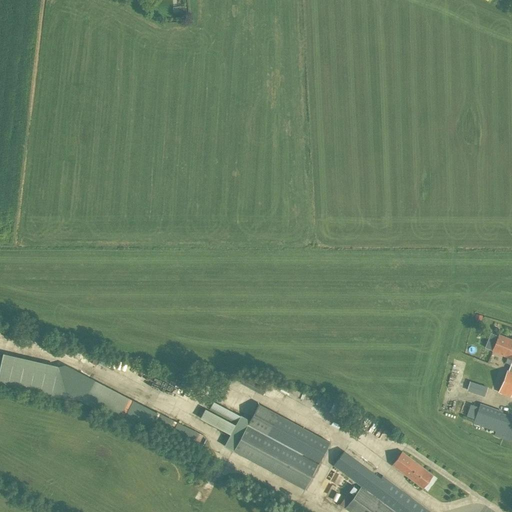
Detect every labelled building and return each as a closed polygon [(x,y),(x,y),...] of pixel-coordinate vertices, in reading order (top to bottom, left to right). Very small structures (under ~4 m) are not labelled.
[(511,339),(499,334),(492,351),(507,356),(507,357),(511,359),(511,360),(508,371),(507,371),(498,392),(510,397),(511,395),(511,339)] [(59,384),(61,365),(47,363),(46,375),(38,374),(38,370),(27,368),(28,357),(5,354),(1,385),(43,391),(44,387),(50,388),(51,383),(59,384)] [(454,379),(462,381),(465,366),(457,364),(454,379)] [(489,396),(492,385),(474,380),(471,391),(489,396)] [(259,404),(248,422),(240,418),(235,428),(204,412),(200,420),(230,436),(225,446),(305,489),(330,442),(259,404)] [(503,411),(480,404),(478,408),(471,405),(467,416),(474,419),(473,424),(495,432),(494,435),(504,439),(511,417),(502,413),(503,411)] [(387,439),(390,428),(376,424),(373,435),(387,439)] [(381,478),(344,451),(333,465),(361,486),(345,508),(350,511),(431,511),(383,476),(381,478)] [(423,487),(432,475),(402,452),(393,465),(423,487)]
